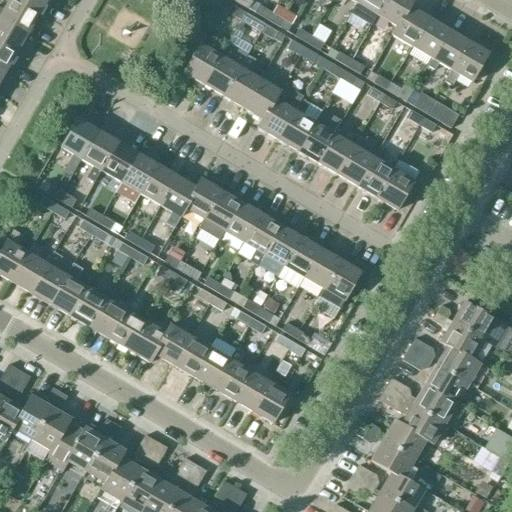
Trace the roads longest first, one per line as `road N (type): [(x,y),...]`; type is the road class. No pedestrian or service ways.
road 1 (residential): [(423,270),(59,51)]
road 2 (residential): [(276,484),(0,324)]
road 3 (unclassified): [(276,484),(304,476),(423,270)]
road 4 (unclassified): [(423,270),(511,115)]
